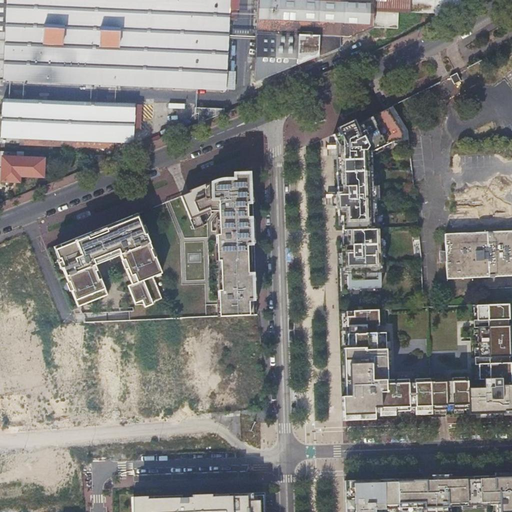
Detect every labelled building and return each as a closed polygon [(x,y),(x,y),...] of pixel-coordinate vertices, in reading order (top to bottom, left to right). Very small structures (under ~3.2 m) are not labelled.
[(0,0),(0,80),(168,86),(225,90),(228,0),(0,0)] [(418,16),(418,0),(258,0),(254,82),(339,48),(340,37),(349,38),(372,30),(399,30),(400,15),(418,16)] [(417,30),(460,7),(460,0),(418,0),(418,16),(417,30)] [(2,137),(22,138),(41,139),(40,146),(115,149),(115,142),(133,143),(134,105),(3,100),(2,137)] [(399,118),(392,106),(388,108),(384,110),(358,123),(333,135),(339,150),(340,173),(340,187),(337,187),(337,195),(335,195),(335,209),(337,208),(337,217),(341,216),(341,226),(342,231),(346,231),(346,245),(342,245),(342,253),(340,254),(340,267),(343,267),(343,275),(346,274),(347,289),(380,288),(379,273),(381,273),(380,244),(378,244),(378,230),(373,230),(373,215),(375,215),(375,186),(372,186),(371,152),(392,142),(408,140),(407,131),(399,118)] [(202,123),(225,113),(225,108),(199,107),(199,113),(202,114),(202,123)] [(168,118),(156,118),(156,126),(168,127),(168,118)] [(142,152),(164,148),(162,137),(140,142),(142,152)] [(41,139),(22,138),(22,145),(40,146),(41,139)] [(2,176),(42,177),(43,159),(23,158),(23,151),(17,151),(17,158),(3,157),(2,176)] [(250,315),(256,315),(255,289),(251,289),(251,274),(250,243),(253,243),(253,224),(249,224),(249,218),(248,202),(252,202),(251,167),(234,174),(234,177),(225,178),(225,180),(223,180),(221,180),(218,181),(216,182),(213,182),(213,183),(190,192),(185,194),(180,196),(194,229),(203,225),(199,215),(210,211),(218,211),(218,235),(215,235),(216,245),(219,245),(220,290),(217,291),(218,317),(222,316),(227,316),(235,316),(244,315),(248,315),(250,315)] [(161,273),(137,213),(115,222),(75,238),(53,247),(58,260),(60,259),(63,267),(61,268),(67,283),(69,282),(72,290),(71,291),(77,307),(107,295),(100,279),(98,280),(95,272),(97,271),(95,265),(119,255),(131,284),(127,286),(134,304),(141,301),(143,305),(143,306),(161,299),(152,277),(161,273)] [(511,231),(505,231),(443,234),(446,279),(505,277),(511,276),(511,231)] [(486,416),(511,414),(511,377),(509,377),(508,362),(507,362),(507,356),(508,356),(507,325),(506,325),(506,320),(508,319),(507,304),(475,305),(478,380),(482,379),(482,387),(466,388),(465,377),(450,377),(450,381),(445,381),(445,378),(413,379),(413,382),(407,382),(407,379),(386,379),(384,332),(376,332),(376,325),(378,325),(376,310),(345,312),(345,326),(347,326),(347,333),(346,333),(348,395),(340,396),(341,420),(366,419),(366,408),(378,407),(378,411),(408,410),(408,407),(414,407),(414,410),(445,409),(445,405),(451,405),(451,409),(466,409),(466,414),(485,414),(486,416)] [(178,364),(176,317),(165,318),(166,364),(178,364)] [(55,423),(123,420),(119,320),(51,323),(55,423)] [(6,346),(27,346),(26,324),(5,325),(6,346)] [(154,383),(145,385),(147,395),(156,394),(154,383)] [(33,391),(10,391),(10,402),(0,402),(0,427),(34,427),(33,391)] [(147,416),(190,415),(190,400),(146,401),(147,416)] [(29,503),(71,501),(70,450),(4,452),(4,465),(12,465),(13,496),(14,496),(15,505),(29,504),(29,503)] [(496,480),(487,480),(488,505),(496,505),(496,511),(511,511),(511,475),(495,476),(496,480)] [(449,477),(397,479),(398,508),(398,509),(425,507),(424,511),(450,511),(450,506),(458,506),(457,481),(449,481),(449,477)] [(344,481),(345,511),(373,511),(374,509),(398,509),(398,508),(397,479),(344,481)] [(487,480),(457,481),(458,506),(488,505),(487,480)] [(262,511),(262,495),(137,499),(137,511),(262,511)]
